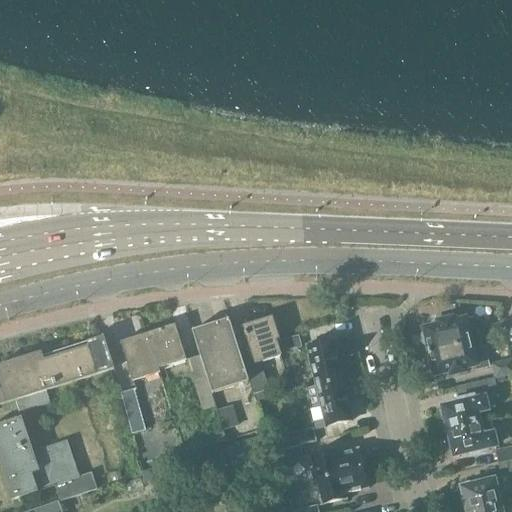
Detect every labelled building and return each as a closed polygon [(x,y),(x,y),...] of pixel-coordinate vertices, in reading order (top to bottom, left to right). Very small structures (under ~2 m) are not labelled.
[(241,358),(249,382),(255,401),(265,398),(263,390),(268,389),(260,362),(281,355),(280,351),(276,339),(279,338),(272,316),(242,326),(244,331),(243,331),(245,336),(251,355),(241,358)] [(200,358),(212,393),(249,382),(241,358),(229,319),(217,323),(192,331),(200,358)] [(428,353),(470,342),(464,319),(453,322),(452,319),(436,323),(437,326),(422,329),(424,338),(423,340),(423,344),(426,346),(428,353)] [(502,324),(501,324),(490,327),(493,336),(504,333),(502,324)] [(148,334),(159,369),(186,360),(175,325),(148,334)] [(160,373),(159,369),(148,334),(120,342),(133,382),(160,373)] [(0,405),(15,401),(45,391),(114,370),(103,335),(102,336),(102,337),(43,356),(41,353),(0,365),(0,385),(2,390),(0,390),(0,405)] [(277,340),(280,351),(300,346),(297,335),(277,340)] [(315,387),(341,381),(339,375),(341,375),(334,346),(332,347),(330,340),(305,346),(315,387)] [(478,340),(470,342),(428,353),(429,359),(428,362),(430,370),(432,371),(433,376),(448,373),(449,376),(464,372),(463,369),(474,366),(475,370),(487,366),(482,348),(480,349),(478,340)] [(187,362),(203,411),(216,407),(212,393),(200,358),(187,362)] [(511,370),(511,369),(510,360),(491,365),(493,375),(511,370)] [(443,413),(441,414),(444,428),(446,427),(448,432),(489,421),(486,409),(488,409),(492,404),(490,397),(497,395),(493,378),(467,384),(471,399),(457,402),(458,404),(442,408),(443,413)] [(341,381),(315,387),(319,402),(320,401),(326,427),(350,422),(348,415),(350,414),(344,387),(342,387),(341,381)] [(135,389),(123,393),(121,393),(131,435),(145,430),(135,389)] [(49,404),(45,391),(15,401),(19,413),(49,404)] [(234,405),(218,409),(223,428),(239,424),(234,405)] [(0,468),(11,501),(55,486),(79,479),(67,441),(33,453),(21,418),(0,425),(0,468)] [(489,421),(448,432),(449,438),(448,440),(450,450),(452,451),(453,456),(469,452),(470,454),(484,451),(484,448),(495,446),(492,434),(489,421)] [(276,453),(298,447),(297,446),(315,441),(312,428),(273,437),(276,453)] [(227,441),(223,430),(211,435),(214,446),(227,441)] [(275,458),(268,436),(233,446),(225,449),(232,471),(275,458)] [(497,462),(511,458),(511,445),(494,451),(497,462)] [(298,447),(276,453),(279,463),(301,458),(298,447)] [(316,481),(362,469),(362,465),(362,463),(361,457),(359,456),(358,450),(334,455),(333,451),(310,456),(316,481)] [(511,470),(511,458),(497,462),(500,474),(511,470)] [(181,464),(187,483),(205,477),(199,459),(181,464)] [(362,469),(316,481),(321,505),(345,499),(343,495),(367,489),(366,483),(366,481),(365,474),(363,472),(362,469)] [(144,483),(154,480),(151,470),(141,473),(144,483)] [(79,479),(55,486),(60,502),(96,490),(91,475),(79,479)] [(461,490),(459,491),(462,502),(464,501),(466,511),(507,501),(501,478),(469,486),(468,482),(460,484),(461,490)] [(511,511),(511,499),(507,501),(466,511),(511,511)] [(60,511),(57,502),(26,511),(60,511)]
